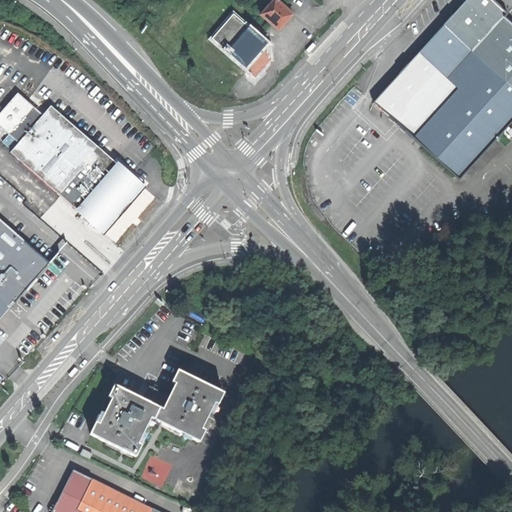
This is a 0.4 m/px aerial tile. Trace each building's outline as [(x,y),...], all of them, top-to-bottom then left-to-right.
[(274,0),(261,15),(279,31),(294,14),(277,0),(274,0)] [(511,15),(495,0),(467,0),(421,52),(460,87),(416,136),(462,178),(511,122),(511,15)] [(228,53),(250,29),(234,14),(212,39),(228,53)] [(267,44),(250,29),(228,53),(246,69),(249,65),(267,44)] [(270,47),(267,44),(249,65),(251,66),(260,65),(260,62),(263,62),(263,59),(266,59),(266,55),(270,55),(270,47)] [(421,52),(376,101),(416,136),(460,87),(421,52)] [(10,153),(103,234),(123,211),(143,188),(140,184),(142,181),(134,176),(132,178),(130,176),(51,107),(43,116),(17,94),(0,113),(0,127),(18,144),(10,153)] [(147,189),(108,234),(115,240),(125,229),(120,225),(127,217),(133,221),(155,195),(147,189)] [(0,320),(49,264),(0,220),(0,320)] [(91,434),(136,456),(142,445),(138,443),(151,417),(200,441),(206,430),(203,428),(215,402),(219,404),(224,392),(179,370),(173,382),(177,383),(170,396),(164,409),(147,401),(115,385),(91,434)] [(154,388),(147,401),(164,409),(170,396),(154,388)] [(83,449),(81,454),(90,458),(93,453),(83,449)] [(152,455),(142,477),(162,486),(166,479),(167,479),(174,464),(152,455)] [(156,511),(74,471),(52,511),(156,511)]
